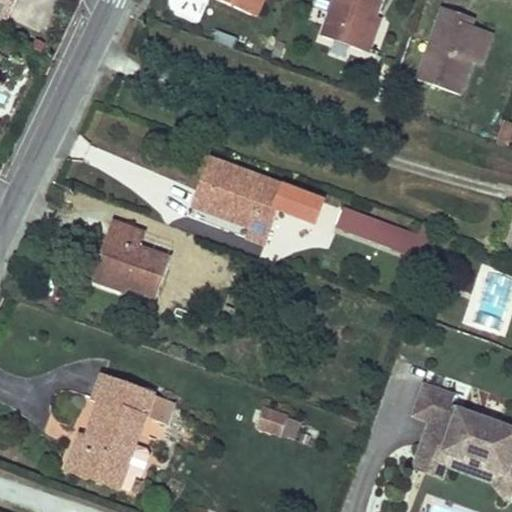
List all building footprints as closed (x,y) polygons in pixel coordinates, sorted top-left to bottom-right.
[(0,0),(0,15),(8,19),(16,0),(0,0)] [(221,0),(251,13),(257,0),(221,0)] [(363,52),(375,17),(381,0),(336,0),(323,37),(363,52)] [(472,63),(483,31),(470,27),(458,22),(460,15),(443,9),(418,81),(460,96),(472,63)] [(470,27),(473,19),(460,15),(458,22),(470,27)] [(369,54),(382,20),(375,17),(363,52),(369,54)] [(271,55),(277,37),(260,31),(254,48),(271,55)] [(480,66),(492,34),(483,31),(472,63),(480,66)] [(281,59),(286,45),(278,42),(273,56),(281,59)] [(42,75),(47,64),(33,58),(32,60),(32,65),(34,69),(35,71),(42,75)] [(509,145),(511,136),(511,126),(507,124),(500,142),(509,145)] [(316,225),(323,203),(211,161),(201,188),(211,191),(204,211),(232,222),(235,215),(241,217),(238,224),(252,229),(248,239),(264,245),(277,210),(316,225)] [(204,211),(211,191),(201,188),(194,208),(204,211)] [(418,237),(343,209),(337,228),(411,256),(418,237)] [(238,224),(241,217),(235,215),(232,222),(238,224)] [(155,298),(169,260),(139,249),(143,235),(114,224),(94,281),(115,289),(118,279),(124,282),(123,286),(126,287),(155,298)] [(426,261),(437,234),(421,227),(418,237),(411,256),(426,261)] [(169,260),(174,246),(143,235),(139,249),(169,260)] [(126,287),(123,286),(124,282),(118,279),(115,289),(125,292),(126,287)] [(251,318),(257,302),(230,293),(224,309),(251,318)] [(247,332),(251,318),(224,309),(219,323),(247,332)] [(135,447),(146,418),(165,425),(173,403),(103,378),(95,401),(101,402),(84,448),(78,446),(69,472),(119,490),(120,488),(125,473),(135,447)] [(511,430),(451,409),(455,398),(425,387),(414,417),(431,423),(436,425),(433,432),(429,430),(419,456),(441,464),(445,455),(465,462),(466,457),(488,465),(486,469),(507,477),(511,483),(511,430)] [(295,441),(301,423),(263,409),(257,428),(295,441)] [(142,479),(150,456),(148,451),(135,447),(125,473),(137,477),(142,479)] [(443,480),(447,467),(493,484),(506,500),(511,496),(511,483),(507,477),(486,469),(488,465),(466,457),(465,462),(445,455),(441,464),(419,456),(414,470),(443,480)] [(131,493),(137,477),(125,473),(120,488),(131,493)]
